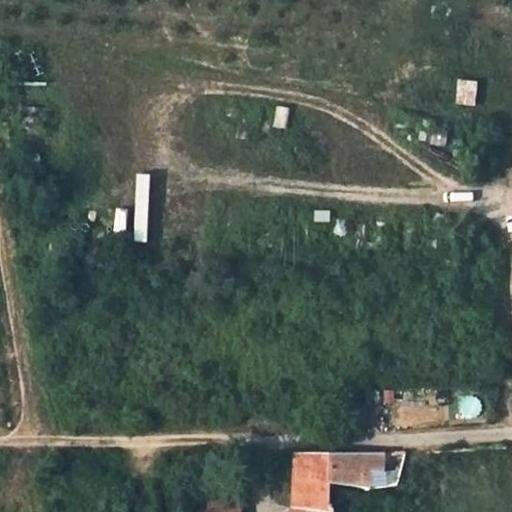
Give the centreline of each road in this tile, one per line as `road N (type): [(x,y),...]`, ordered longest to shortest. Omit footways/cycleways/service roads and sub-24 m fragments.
road 1 (track): [(297,443),(0,442)]
road 2 (residential): [(297,443),(511,437)]
